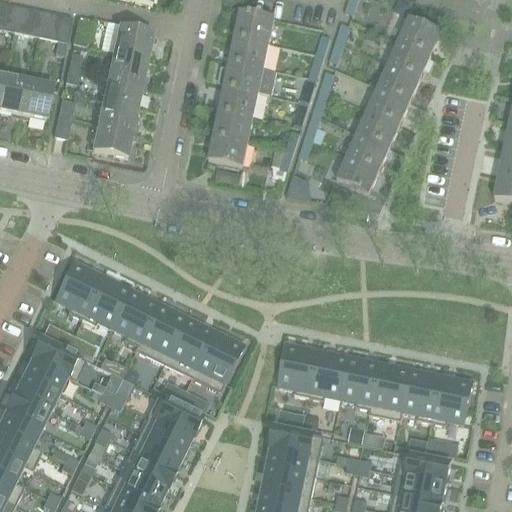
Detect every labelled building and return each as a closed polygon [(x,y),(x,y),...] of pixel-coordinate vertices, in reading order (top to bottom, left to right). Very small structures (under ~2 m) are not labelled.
[(152,10),(154,0),(116,0),(116,2),(152,10)] [(354,0),(351,0),(346,18),(354,21),(360,2),(354,0)] [(399,3),(396,10),(399,17),(406,20),(411,8),(399,3)] [(0,8),(0,34),(3,35),(8,10),(0,8)] [(8,10),(3,35),(16,37),(21,12),(8,10)] [(21,12),(16,37),(29,40),(34,15),(21,12)] [(34,15),(29,40),(42,43),(46,18),(34,15)] [(241,16),(237,39),(271,46),(276,24),(241,16)] [(46,18),(42,43),(54,45),(59,20),(46,18)] [(59,20),(54,45),(59,46),(67,48),(73,23),(59,20)] [(410,23),(400,45),(433,60),(443,37),(410,23)] [(79,24),(74,49),(92,53),(94,43),(90,42),(93,27),(79,24)] [(342,29),(336,48),(345,51),(351,32),(342,29)] [(119,32),(113,57),(149,65),(154,40),(119,32)] [(237,39),(231,62),(266,70),(270,48),(271,46),(237,39)] [(323,40),(317,60),(325,63),(332,43),(323,40)] [(390,67),(389,69),(422,83),(433,60),(400,45),(390,67)] [(59,46),(56,59),(65,61),(67,48),(59,46)] [(336,48),(330,67),(339,70),(345,51),(336,48)] [(113,57),(108,82),(144,89),(149,65),(113,57)] [(72,59),(70,69),(69,74),(79,76),(83,61),(72,59)] [(311,79),(319,81),(325,63),(317,60),(311,79)] [(223,72),(220,86),(226,87),(226,90),(260,97),(273,100),(278,76),(265,74),(266,70),(231,62),(231,64),(231,66),(229,74),(226,73),(223,72)] [(380,90),(379,91),(412,106),(422,84),(422,83),(389,69),(389,70),(380,90)] [(66,88),(76,91),(79,76),(69,74),(66,88)] [(327,77),(322,94),(330,97),(336,80),(327,77)] [(4,80),(0,96),(0,115),(20,120),(28,85),(4,80)] [(108,82),(103,106),(138,113),(144,89),(108,82)] [(28,85),(20,120),(45,125),(53,91),(28,85)] [(308,88),(304,99),(302,106),(311,109),(317,91),(308,88)] [(225,91),(221,114),(255,121),(260,98),(260,97),(226,90),(225,91)] [(379,93),(369,114),(402,129),(411,107),(412,106),(379,91),(379,93)] [(322,94),(315,115),(323,118),(330,97),(322,94)] [(62,105),(60,117),(73,120),(75,108),(62,105)] [(103,106),(97,131),(133,139),(138,113),(103,106)] [(304,129),(307,122),(311,109),(302,106),(295,126),(304,129)] [(220,116),(215,139),(250,147),(255,123),(255,121),(221,114),(220,116)] [(369,114),(359,137),(391,152),(402,129),(369,114)] [(60,117),(54,143),(67,146),(73,120),(60,117)] [(312,125),(307,140),(315,142),(320,127),(312,125)] [(128,163),(133,139),(97,131),(92,156),(128,163)] [(292,136),(286,155),(295,158),(301,139),(292,136)] [(348,161),(348,162),(380,176),(391,152),(359,137),(348,161)] [(215,140),(209,166),(244,173),(250,147),(215,139),(215,140)] [(302,157),(300,162),(308,165),(310,160),(314,145),(315,142),(307,140),(302,157)] [(511,150),(507,149),(501,178),(511,180),(511,150)] [(280,174),(289,177),(295,158),(286,155),(278,152),(273,168),(281,171),(280,174)] [(348,162),(337,185),(370,200),(380,176),(348,162)] [(511,207),(511,180),(501,178),(495,204),(511,207)] [(74,267),(55,306),(70,313),(68,318),(82,325),(103,281),(74,267)] [(103,281),(82,325),(96,332),(98,327),(112,334),(131,295),(103,281)] [(112,334),(126,341),(124,345),(128,347),(137,352),(159,308),(131,295),(112,334)] [(137,352),(135,356),(164,370),(187,322),(159,308),(137,352)] [(187,322),(164,370),(195,386),(219,338),(187,322)] [(62,335),(57,345),(69,351),(74,341),(62,335)] [(219,338),(195,386),(221,399),(244,350),(219,338)] [(74,341),(69,351),(79,356),(84,346),(84,345),(74,341)] [(42,345),(32,366),(67,383),(76,388),(86,367),(42,345)] [(286,348),(277,391),(296,395),(295,399),(298,400),(310,402),(320,355),(286,348)] [(320,355),(310,402),(325,405),(326,401),(342,404),(350,361),(320,355)] [(350,361),(342,404),(357,407),(356,411),(356,412),(371,415),(380,367),(350,361)] [(104,363),(99,373),(106,376),(111,366),(104,363)] [(32,366),(24,382),(59,400),(67,383),(32,366)] [(371,415),(372,415),(371,420),(376,421),(401,426),(403,417),(403,416),(412,374),(380,367),(371,415)] [(127,371),(121,384),(123,384),(133,390),(139,377),(127,371)] [(412,374),(403,416),(418,420),(417,424),(432,428),(442,380),(412,374)] [(442,380),(432,428),(441,429),(448,431),(448,430),(448,429),(449,427),(449,426),(466,429),(473,387),(442,380)] [(24,382),(15,400),(51,417),(59,400),(24,382)] [(167,386),(162,396),(181,406),(186,395),(167,386)] [(104,393),(101,399),(113,404),(116,397),(107,393),(105,391),(104,393)] [(116,397),(113,404),(124,410),(127,402),(116,397)] [(101,399),(98,406),(100,407),(107,410),(109,411),(113,404),(101,399)] [(15,400),(6,418),(42,435),(51,417),(15,400)] [(158,402),(149,421),(157,425),(194,443),(203,424),(167,406),(158,402)] [(113,404),(109,411),(112,413),(120,417),(124,410),(113,404)] [(6,418),(0,430),(0,435),(34,452),(42,435),(6,418)] [(298,418),(296,429),(304,431),(307,420),(298,418)] [(307,420),(304,431),(317,434),(319,422),(307,420)] [(149,421),(140,438),(149,443),(185,461),(194,443),(157,425),(149,421)] [(86,425),(82,432),(93,437),(97,430),(86,425)] [(352,431),(349,445),(364,448),(366,438),(366,434),(352,431)] [(82,432),(79,439),(90,444),(93,437),(82,432)] [(276,432),(272,454),(321,463),(325,442),(276,432)] [(102,433),(98,440),(109,445),(113,438),(102,433)] [(0,435),(0,457),(25,470),(34,474),(43,456),(34,452),(0,435)] [(140,438),(132,456),(140,460),(177,478),(185,461),(149,443),(140,438)] [(364,448),(363,449),(371,451),(374,439),(366,438),(364,448)] [(98,440),(95,447),(106,452),(109,445),(98,440)] [(272,454),(268,474),(317,482),(321,463),(272,454)] [(132,456),(122,474),(131,478),(167,496),(177,478),(140,460),(132,456)] [(0,457),(0,480),(16,489),(25,470),(0,457)] [(403,459),(399,480),(405,481),(408,482),(447,489),(451,468),(403,459)] [(68,460),(65,467),(76,473),(79,465),(68,460)] [(349,462),(348,470),(360,472),(361,465),(349,462)] [(361,465),(360,472),(371,474),(373,467),(361,465)] [(65,467),(61,474),(72,480),(76,473),(65,467)] [(84,468),(81,475),(92,481),(96,473),(84,468)] [(348,470),(347,477),(355,479),(358,480),(360,472),(348,470)] [(360,472),(358,480),(360,480),(370,482),(371,474),(360,472)] [(122,474),(114,491),(123,495),(157,511),(159,511),(167,496),(131,478),(122,474)] [(268,474),(264,493),(312,502),(317,482),(268,474)] [(81,475),(77,482),(88,488),(92,481),(81,475)] [(0,480),(0,502),(7,506),(16,510),(24,493),(18,490),(16,489),(0,480)] [(408,482),(405,500),(443,507),(447,489),(408,482)] [(104,511),(103,511),(157,511),(123,495),(114,491),(104,511)] [(264,493),(260,511),(310,511),(312,502),(264,493)] [(50,497),(47,504),(58,510),(61,503),(50,497)] [(395,498),(392,511),(442,511),(443,507),(405,500),(395,498)] [(338,500),(336,508),(348,510),(350,502),(338,500)] [(356,503),(354,511),(357,511),(366,511),(367,510),(368,506),(356,503)]
